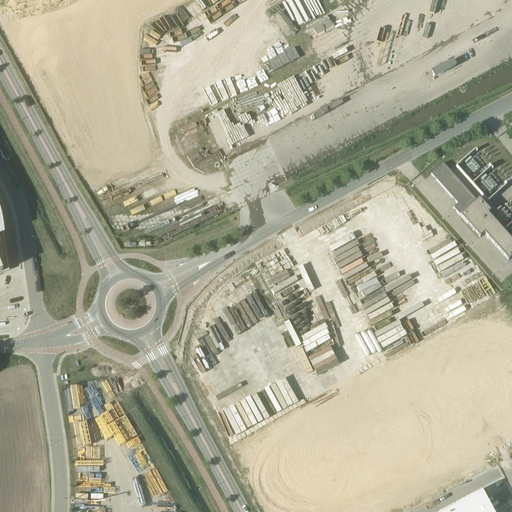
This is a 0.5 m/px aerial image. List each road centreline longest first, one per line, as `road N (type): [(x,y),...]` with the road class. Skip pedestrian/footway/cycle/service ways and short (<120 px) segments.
road 1 (tertiary): [(156,290),(511,101)]
road 2 (tertiary): [(124,275),(0,54)]
road 3 (tertiary): [(0,72),(107,284)]
road 4 (tertiary): [(241,511),(144,332)]
road 5 (unclassified): [(0,165),(18,201),(40,341)]
road 6 (residential): [(40,341),(60,511)]
